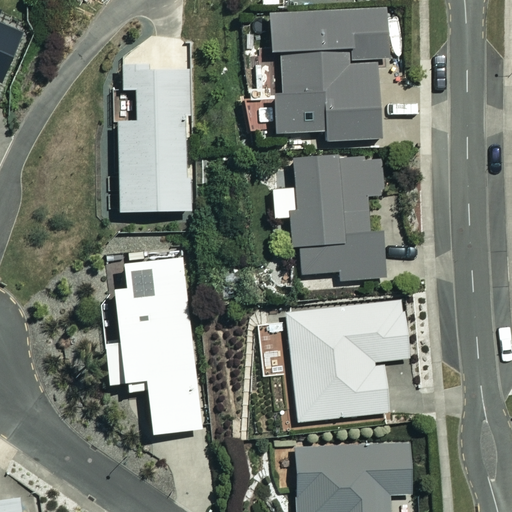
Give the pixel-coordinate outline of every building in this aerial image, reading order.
[(386,59),(384,9),(263,14),(264,52),(275,52),(276,94),(266,94),(267,133),(318,131),(319,141),(375,139),(371,59),(386,59)] [(0,75),(19,33),(0,25),(0,75)] [(181,70),(117,71),(118,90),(131,90),(132,122),(112,122),(114,212),(191,211),(190,172),(183,172),(181,70)] [(377,157),(289,159),(290,193),(270,194),(271,213),(285,213),(286,246),(295,246),(296,274),(334,273),(334,280),(378,278),(377,232),(362,232),(361,196),(379,195),(377,157)] [(197,430),(182,258),(117,263),(120,288),(106,289),(111,343),(98,344),(102,385),(120,383),(121,392),(141,390),(145,434),(197,430)] [(408,358),(403,301),(283,312),(293,421),(387,412),(382,360),(408,358)] [(385,511),(385,497),(408,496),(406,443),(289,449),(291,511),(385,511)] [(0,500),(0,511),(17,511),(16,499),(0,500)]
